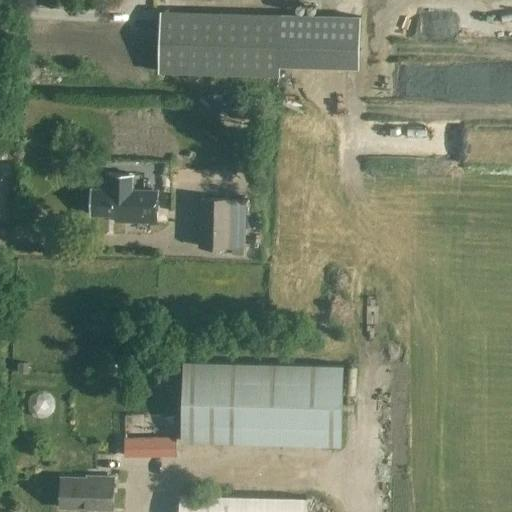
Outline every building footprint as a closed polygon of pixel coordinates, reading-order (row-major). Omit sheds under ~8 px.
[(161,12),(159,72),(279,76),(279,52),(360,53),(360,17),(161,12)] [(133,174),(109,174),(109,190),(91,189),(90,215),(134,216),(134,206),(157,207),(158,191),(133,190),(133,174)] [(231,199),(200,198),(199,248),(229,248),(231,199)] [(343,366),(183,362),(181,442),(341,446),(343,366)] [(177,438),(125,439),(125,458),(177,457),(177,438)] [(114,477),(97,477),(97,479),(62,477),(61,508),(113,509),(114,477)] [(306,511),(307,498),(180,495),(179,511),(306,511)]
